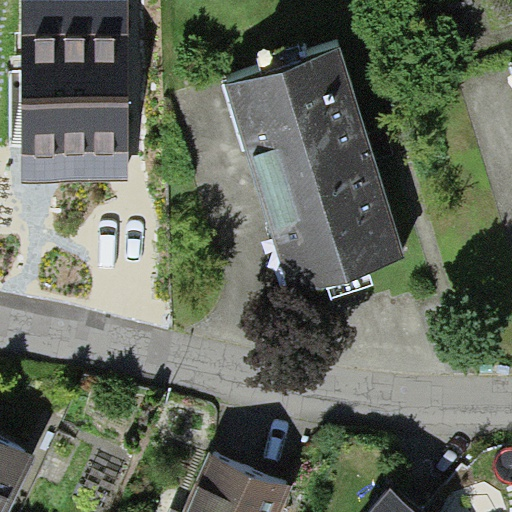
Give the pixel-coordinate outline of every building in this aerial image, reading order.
[(139,152),(143,65),(85,63),(86,23),(22,20),(16,146),(139,152)] [(287,290),(403,255),(343,54),(227,89),(287,290)] [(0,511),(37,437),(0,419),(0,511)] [(190,511),(280,511),(290,485),(210,458),(190,511)] [(372,511),(434,511),(397,482),(372,511)]
